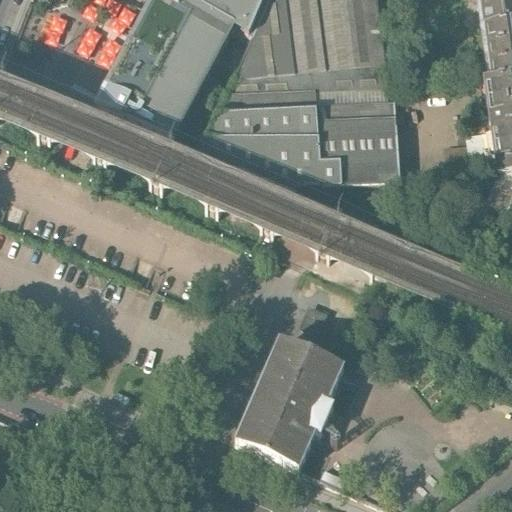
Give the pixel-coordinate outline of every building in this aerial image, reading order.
[(124,51),(94,109),(170,141),(230,24),(185,0),(149,0),(149,1),(124,51)] [(185,0),(230,24),(251,35),(266,0),(185,0)] [(266,0),(251,35),(226,93),(313,88),(314,104),(388,99),(375,0),(266,0)] [(511,0),(478,0),(482,22),(511,18),(511,0)] [(511,18),(482,22),(484,41),(483,42),(486,61),(487,61),(489,77),(511,75),(511,18)] [(491,128),(511,124),(511,75),(489,77),(484,76),(491,128)] [(226,93),(200,153),(293,190),(300,183),(319,182),(319,184),(399,178),(394,99),(388,99),(314,104),(313,88),(226,93)] [(511,124),(491,128),(497,176),(511,173),(511,124)] [(449,182),(497,176),(491,128),(467,131),(468,139),(444,142),(449,182)] [(511,173),(497,176),(484,217),(511,230),(511,173)] [(235,451),(297,477),(313,440),(319,443),(321,438),(332,414),(326,412),(342,375),(279,348),(258,397),(235,451)] [(0,456),(10,431),(0,426),(0,456)] [(118,511),(119,511),(110,495),(109,493),(91,502),(90,503),(94,511),(118,511)]
